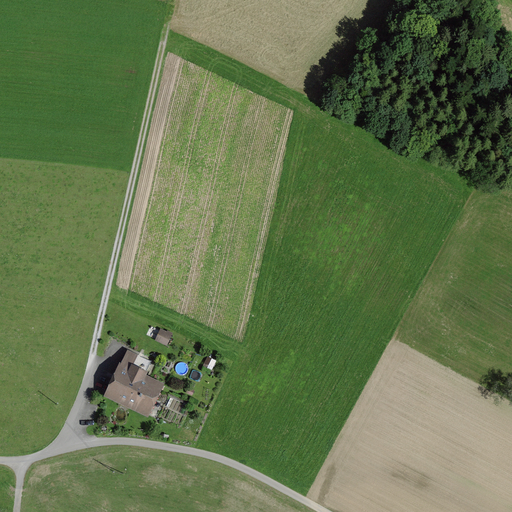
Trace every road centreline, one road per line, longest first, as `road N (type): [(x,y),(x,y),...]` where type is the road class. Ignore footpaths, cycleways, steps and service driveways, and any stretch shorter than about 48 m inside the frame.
road 1 (track): [(62,448),(167,33)]
road 2 (unclassified): [(0,459),(115,440),(155,444),(229,462),(325,511)]
